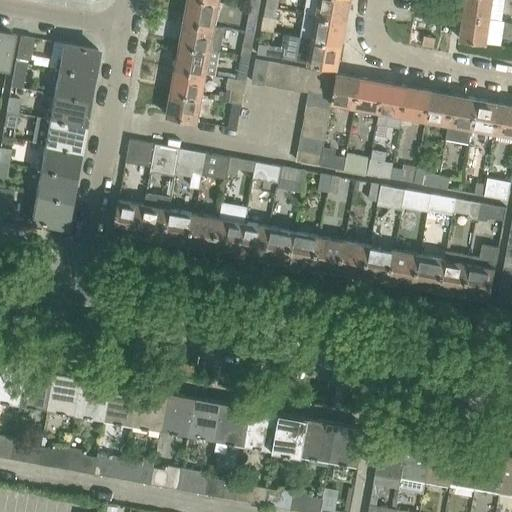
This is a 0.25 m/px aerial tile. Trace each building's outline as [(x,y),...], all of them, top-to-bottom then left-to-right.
[(219,3),(204,0),(187,0),(184,20),(214,26),(219,3)] [(250,0),(249,8),(258,10),(260,0),(250,0)] [(266,0),(265,7),(276,9),(277,0),(266,0)] [(309,0),(307,14),(346,21),(349,0),(309,0)] [(505,0),(464,0),(463,16),(502,22),(505,0)] [(274,20),(276,9),(265,7),(263,18),(274,20)] [(254,34),(258,10),(249,8),(244,32),(254,34)] [(307,14),(303,37),(342,44),(346,21),(307,14)] [(463,16),(459,38),(486,42),(488,28),(501,30),(502,22),(463,16)] [(223,28),(214,26),(184,20),(179,44),(210,49),(219,51),(223,28)] [(0,30),(0,68),(5,70),(12,33),(0,30)] [(20,34),(16,57),(30,59),(34,37),(20,34)] [(285,46),(283,57),(337,67),(342,44),(303,37),(287,35),(285,46)] [(58,57),(56,67),(93,73),(97,48),(63,42),(60,57),(58,57)] [(259,42),(257,53),(283,57),(285,46),(259,42)] [(242,43),(240,55),(250,57),(252,45),(242,43)] [(210,49),(179,44),(175,67),(206,73),(210,49)] [(240,55),(236,78),(246,80),(250,57),(240,55)] [(256,58),(252,81),(264,83),(268,60),(256,58)] [(28,62),(15,60),(13,74),(26,76),(28,62)] [(268,60),(264,83),(275,85),(279,62),(268,60)] [(279,62),(275,85),(287,87),(291,64),(279,62)] [(298,89),(302,66),(291,64),(287,87),(298,89)] [(53,92),(88,99),(92,73),(56,67),(55,66),(54,76),(56,77),(53,92)] [(302,66),(298,89),(309,91),(310,89),(333,94),(337,72),(302,66)] [(206,73),(175,67),(171,92),(201,98),(206,73)] [(333,94),(331,102),(356,107),(362,77),(337,72),(333,94)] [(228,77),(226,87),(230,88),(228,102),(233,103),(241,105),(246,80),(236,78),(228,77)] [(362,77),(356,107),(380,111),(386,81),(362,77)] [(381,111),(378,123),(401,128),(404,116),(409,85),(386,81),(381,111)] [(409,85),(404,116),(427,120),(433,90),(409,85)] [(309,91),(307,102),(330,106),(331,102),(333,94),(310,89),(309,91)] [(433,90),(427,120),(450,124),(456,94),(433,90)] [(49,106),(47,117),(83,123),(88,99),(53,92),(51,106),(49,106)] [(201,98),(171,92),(166,115),(197,121),(201,98)] [(474,128),(480,98),(456,94),(450,124),(447,141),(471,145),(474,129),(474,128)] [(9,95),(6,109),(19,112),(22,97),(9,95)] [(480,98),(474,128),(497,132),(503,102),(480,98)] [(307,102),(305,113),(328,117),(330,106),(307,102)] [(511,103),(503,102),(497,132),(511,135),(511,103)] [(233,103),(231,115),(239,117),(241,105),(233,103)] [(19,112),(6,109),(4,123),(17,126),(19,112)] [(305,113),(303,125),(326,129),(328,117),(305,113)] [(83,123),(47,117),(36,115),(31,140),(45,143),(79,149),(83,123)] [(326,129),(303,125),(301,136),(324,140),(326,129)] [(301,136),(299,148),(322,151),(324,140),(301,136)] [(127,149),(153,154),(155,142),(130,138),(127,149)] [(176,174),(181,147),(155,142),(153,154),(151,166),(150,169),(176,174)] [(39,157),(37,167),(74,174),(79,149),(45,143),(42,158),(39,157)] [(0,145),(0,160),(10,162),(13,148),(0,145)] [(203,170),(207,152),(181,147),(176,174),(194,178),(196,168),(203,170)] [(372,157),(369,173),(392,177),(394,167),(395,163),(395,161),(386,159),(388,150),(374,147),(372,157)] [(299,148),(297,160),(319,164),(322,151),(299,148)] [(125,161),(151,166),(153,154),(127,149),(125,161)] [(322,151),(319,164),(345,169),(347,156),(322,151)] [(231,156),(207,152),(203,170),(202,175),(226,180),(228,172),(231,156)] [(348,152),(347,156),(345,169),(369,173),(372,157),(348,152)] [(228,172),(237,173),(240,158),(231,156),(228,172)] [(0,160),(0,175),(7,176),(10,162),(0,160)] [(253,171),(252,177),(278,182),(281,165),(255,160),(253,171)] [(404,169),(394,167),(392,177),(416,181),(418,168),(419,166),(405,164),(404,169)] [(36,192),(70,198),(74,174),(37,167),(36,177),(39,177),(36,192)] [(293,167),(289,189),(302,191),(306,170),(295,168),(293,167)] [(416,181),(439,185),(441,175),(431,173),(431,171),(418,168),(416,181)] [(331,174),(321,172),(318,188),(328,190),(331,174)] [(331,174),(328,190),(337,191),(340,176),(331,174)] [(450,176),(441,175),(439,185),(448,187),(450,176)] [(508,198),(511,182),(489,178),(487,185),(486,194),(508,198)] [(378,199),(381,183),(371,182),(369,197),(378,199)] [(378,199),(377,206),(402,211),(406,188),(381,183),(378,199)] [(475,192),(486,194),(487,185),(477,183),(475,192)] [(3,188),(0,206),(0,213),(8,215),(12,195),(13,189),(3,188)] [(428,208),(431,193),(422,191),(419,206),(428,208)] [(65,226),(70,198),(36,192),(34,206),(31,206),(28,219),(36,220),(35,223),(38,224),(38,221),(65,226)] [(441,194),(431,193),(428,208),(438,210),(441,194)] [(145,203),(139,234),(164,239),(170,208),(171,200),(146,195),(145,203)] [(468,218),(477,220),(481,202),(456,197),(453,211),(468,214),(468,218)] [(139,234),(145,203),(127,200),(119,198),(113,230),(139,234)] [(506,206),(481,202),(477,220),(489,222),(490,218),(504,220),(506,206)] [(220,217),(214,248),(239,253),(245,221),(247,209),(222,205),(220,217)] [(189,243),(195,212),(170,208),(164,239),(189,243)] [(214,248),(220,217),(195,212),(189,243),(214,248)] [(264,257),(270,226),(245,221),(239,253),(264,257)] [(289,262),(295,231),(270,226),(264,257),(289,262)] [(314,266),(320,235),(295,231),(289,262),(290,262),(290,266),(291,268),(300,270),(302,268),(303,264),(314,266)] [(338,271),(344,240),(320,235),(314,266),(338,271)] [(364,275),(370,244),(344,240),(338,271),(364,275)] [(471,255),(464,294),(489,298),(499,246),(482,243),(480,257),(471,255)] [(389,280),(395,249),(370,244),(364,275),(389,280)] [(414,284),(420,254),(395,249),(389,280),(414,284)] [(464,294),(471,255),(446,250),(444,258),(439,289),(464,294)] [(439,289),(444,258),(420,254),(414,284),(439,289)] [(511,256),(505,255),(500,281),(511,283),(511,278),(511,256)] [(511,308),(511,304),(511,283),(500,281),(496,305),(511,308)] [(0,398),(21,402),(27,365),(0,359),(0,398)] [(48,407),(55,370),(27,365),(21,402),(48,407)] [(77,413),(84,375),(55,370),(48,407),(77,413)] [(105,418),(112,380),(84,375),(77,413),(105,418)] [(105,418),(127,422),(133,423),(140,385),(112,380),(105,418)] [(140,385),(133,423),(161,428),(168,391),(140,385)] [(168,391),(161,428),(189,433),(195,396),(168,391)] [(195,396),(189,433),(217,438),(224,401),(195,396)] [(224,401),(217,438),(245,443),(252,406),(224,401)] [(252,406),(245,443),(273,448),(280,411),(252,406)] [(280,411),(273,448),(301,453),(307,416),(280,411)] [(307,416),(301,453),(329,458),(336,421),(307,416)] [(336,421),(329,458),(358,464),(365,426),(336,421)] [(383,430),(376,469),(400,474),(407,434),(383,430)] [(0,455),(11,457),(15,437),(0,434),(0,455)] [(400,474),(398,486),(423,490),(425,479),(432,439),(407,434),(400,474)] [(32,440),(15,437),(11,457),(39,462),(42,447),(32,445),(32,440)] [(432,439),(425,479),(450,483),(457,443),(432,439)] [(457,443),(450,483),(474,487),(481,448),(457,443)] [(39,462),(67,467),(71,447),(54,444),(53,449),(42,447),(39,462)] [(67,467),(95,473),(98,457),(87,455),(88,450),(71,447),(67,467)] [(481,448),(474,487),(499,492),(506,452),(481,448)] [(98,457),(95,473),(124,478),(127,457),(99,452),(98,457)] [(511,453),(506,452),(499,492),(511,494),(511,453)] [(127,457),(124,478),(152,483),(155,467),(144,465),(145,460),(127,457)] [(152,483),(179,488),(183,467),(166,464),(165,469),(155,467),(152,483)] [(183,467),(179,488),(208,493),(210,477),(211,472),(183,467)] [(221,478),(210,477),(208,493),(236,498),(239,477),(222,474),(221,478)] [(236,498),(263,503),(266,486),(256,484),(256,480),(239,477),(236,498)] [(263,503),(291,508),(295,486),(279,484),(278,488),(266,486),(263,503)] [(291,508),(315,511),(320,511),(321,506),(323,496),(312,494),(313,489),(295,486),(291,508)] [(393,511),(394,506),(370,502),(367,511),(393,511)]
